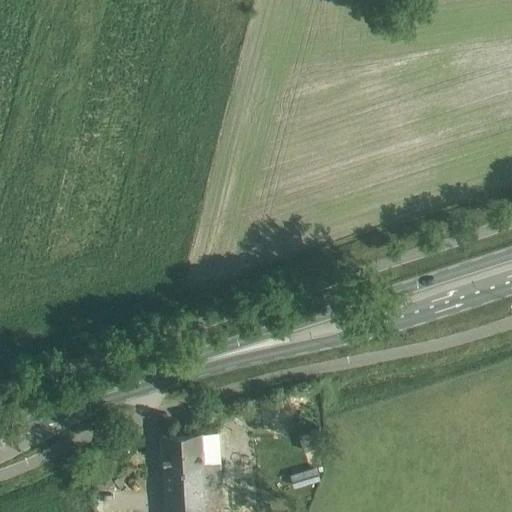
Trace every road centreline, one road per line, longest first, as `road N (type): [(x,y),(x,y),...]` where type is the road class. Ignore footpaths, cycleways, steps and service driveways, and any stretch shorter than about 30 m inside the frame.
road 1 (primary): [(511,253),(219,356)]
road 2 (primary): [(219,356),(346,339),(511,288)]
road 3 (primary): [(0,427),(219,356)]
